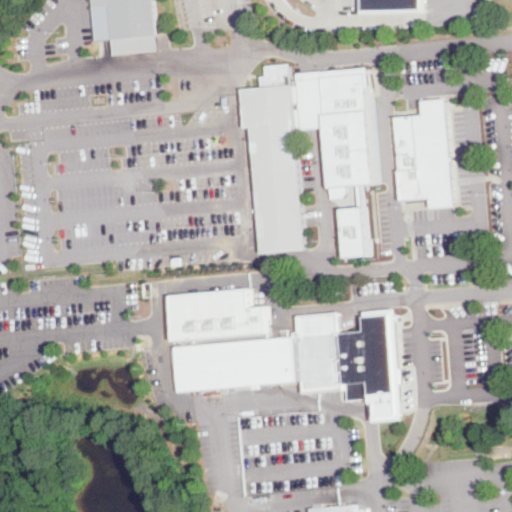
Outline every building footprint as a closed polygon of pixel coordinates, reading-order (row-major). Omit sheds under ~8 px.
[(157,0),(158,7),(162,51),(116,56),(112,7),(96,8),(95,0),(157,0)] [(429,0),(430,13),(363,15),(362,0),(429,0)] [(294,64),(295,76),(371,69),(380,184),(368,185),(369,206),(370,206),(375,255),(348,257),(344,209),(336,201),(333,201),(326,130),(300,132),(310,250),(266,253),(264,237),(259,238),(258,222),(262,222),(254,128),(248,128),(247,116),(239,116),(238,106),(246,106),(244,89),(265,88),(264,77),(270,76),(269,66),(294,64)] [(452,111),(459,194),(435,197),(405,200),(397,116),(452,111)] [(253,287),(254,306),(270,305),(273,332),(179,340),(177,311),(171,311),(170,298),(175,298),(175,294),(253,287)] [(342,328),(343,333),(370,331),(368,316),(396,314),(398,340),(397,341),(399,367),(400,366),(403,394),(377,396),(377,398),(376,398),(351,401),(350,390),(308,393),(307,381),(182,391),(180,364),(174,364),(173,350),(179,350),(178,347),(297,337),(297,333),(302,332),(301,316),(341,312),(342,328)]
